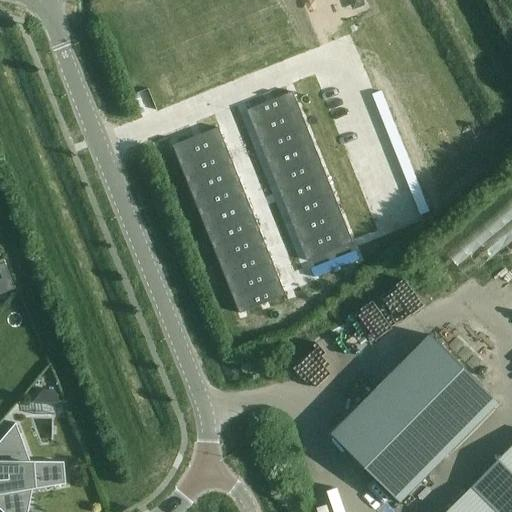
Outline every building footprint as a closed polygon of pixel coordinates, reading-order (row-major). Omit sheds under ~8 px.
[(300,66),(254,84),(308,222),(354,205),(300,66)] [(225,110),(178,128),(238,282),(285,264),(225,110)] [(357,213),(310,230),(313,238),(360,220),(357,213)] [(0,274),(2,280),(0,280),(0,295),(14,290),(4,265),(0,266),(0,274)] [(431,336),(333,435),(402,503),(500,404),(431,336)] [(42,391),(32,403),(59,403),(54,391),(42,391)] [(0,510),(2,511),(27,511),(32,487),(64,485),(63,462),(30,465),(15,423),(0,440),(0,510)] [(511,511),(511,447),(472,488),(448,511),(511,511)]
